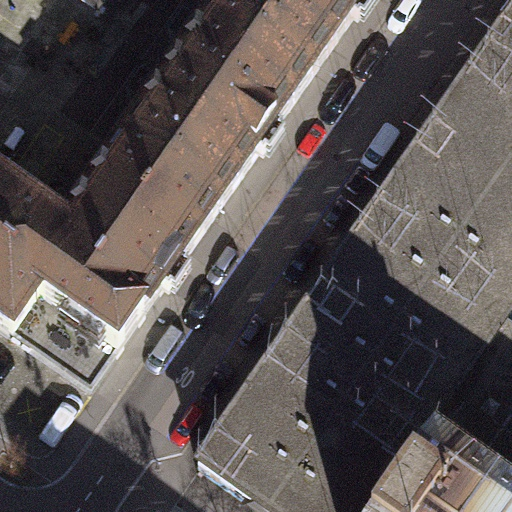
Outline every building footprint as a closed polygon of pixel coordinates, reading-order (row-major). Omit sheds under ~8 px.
[(78,0),(100,15),(109,0),(78,0)] [(226,0),(218,12),(314,79),(359,15),(369,0),(226,0)] [(124,147),(220,214),(263,153),(314,79),(218,12),(124,147)] [(511,16),(471,77),(200,475),(255,511),(377,511),(450,407),(503,329),(511,314),(511,16)] [(77,248),(12,342),(69,381),(92,397),(174,280),(220,214),(124,147),(63,234),(61,237),(77,248)] [(61,237),(63,234),(0,190),(0,333),(12,342),(77,248),(61,237)] [(511,334),(503,329),(450,407),(511,451),(511,334)] [(511,511),(511,451),(450,407),(377,511),(511,511)]
